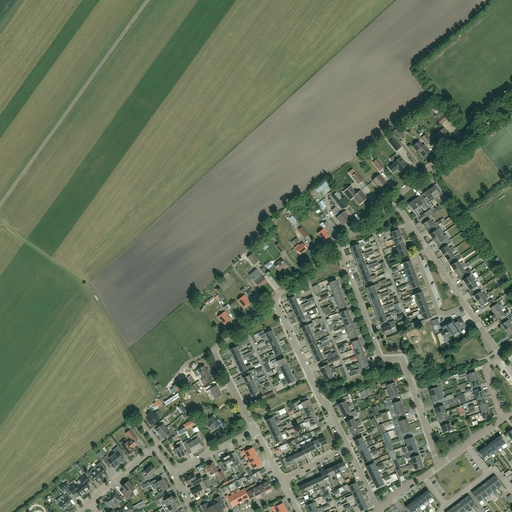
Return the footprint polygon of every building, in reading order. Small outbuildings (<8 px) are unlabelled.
[(441,111),(434,116),(437,120),(443,115),(441,111)] [(444,115),(437,120),(441,125),(448,119),(444,115)] [(404,135),(398,128),(395,131),(397,134),(394,136),(398,140),(400,138),(404,135)] [(450,136),(444,128),(437,134),(439,136),(439,137),(439,139),(440,139),(441,140),(442,140),(443,141),(450,136)] [(431,141),(426,134),(421,138),(427,145),(431,141)] [(401,147),(393,138),(388,141),(396,151),(401,147)] [(419,141),(412,147),(416,152),(417,151),(423,158),(430,152),(424,145),(423,146),(419,141)] [(406,165),(400,158),(393,164),(388,168),(393,173),(397,169),(399,171),(406,165)] [(377,159),(373,162),(379,170),(383,167),(377,159)] [(358,184),(362,181),(356,173),(352,177),(358,184)] [(372,181),(378,189),(386,183),(379,175),(372,181)] [(326,180),(314,189),(317,194),(329,185),(326,180)] [(353,198),(359,205),(367,199),(360,191),(357,194),(350,187),(344,192),(350,200),(353,198)] [(434,187),(428,190),(433,197),(436,195),(438,195),(439,194),(441,198),(444,196),(440,190),(437,192),(434,187)] [(434,199),(433,197),(428,190),(423,194),(426,199),(424,200),(429,207),(431,205),(429,202),(434,199)] [(332,197),(337,203),(342,210),(347,205),(342,198),(341,199),(336,193),(332,197)] [(419,197),(413,201),(418,207),(421,205),(423,209),(425,207),(426,208),(429,207),(424,200),(422,202),(419,197)] [(413,211),(417,218),(420,222),(426,218),(422,214),(419,216),(415,209),(418,207),(413,201),(408,204),(413,211)] [(326,207),(322,202),(318,205),(322,210),(326,207)] [(336,218),(342,226),(350,219),(344,211),(336,218)] [(456,213),(452,216),(457,224),(461,221),(456,213)] [(293,225),(297,222),(291,214),(287,217),(293,225)] [(432,229),(442,222),(441,220),(435,224),(433,221),(432,222),(430,219),(422,225),(426,230),(431,227),(432,229)] [(429,235),(433,240),(442,234),(440,232),(439,233),(437,230),(444,225),(442,222),(432,229),(434,232),(429,235)] [(304,238),(307,236),(301,228),(298,230),(304,238)] [(318,234),(324,241),(329,237),(326,233),(327,232),(324,228),(318,234)] [(392,240),(401,236),(399,230),(391,233),(393,237),(391,237),(392,240)] [(441,242),(443,245),(449,240),(448,238),(444,240),(442,237),(443,236),(442,234),(433,240),(436,246),(441,242)] [(401,236),(392,240),(393,242),(395,242),(396,246),(404,243),(401,236)] [(451,243),(449,240),(443,245),(445,247),(440,251),(443,256),(454,249),(452,247),(449,248),(447,245),(451,243)] [(299,255),(307,248),(302,243),(297,247),(296,246),(294,248),(299,255)] [(352,250),(351,251),(353,254),(360,251),(359,248),(364,246),(363,243),(351,248),(352,250)] [(397,252),(406,249),(404,243),(396,246),(397,249),(396,250),(390,252),(390,255),(397,252)] [(284,250),(279,244),(276,246),(281,253),(284,250)] [(406,249),(397,252),(398,255),(399,254),(401,258),(408,256),(406,249)] [(452,258),(453,260),(460,256),(458,253),(455,256),(452,253),(455,251),(454,249),(443,256),(447,261),(452,258)] [(360,251),(353,254),(354,257),(355,257),(356,260),(365,256),(366,258),(370,256),(369,253),(365,254),(364,253),(361,254),(360,251)] [(252,254),(249,256),(253,260),(252,261),(255,265),(259,262),(252,254)] [(357,262),(356,262),(357,266),(365,263),(363,260),(366,259),(366,258),(365,256),(356,260),(357,262)] [(462,258),(460,256),(453,260),(455,263),(450,266),(454,271),(465,264),(463,262),(460,264),(458,261),(462,258)] [(494,260),(500,270),(504,268),(497,258),(494,260)] [(281,260),(277,264),(276,263),(274,265),(279,272),(282,269),(283,271),(287,267),(286,266),(287,266),(281,260)] [(403,268),(404,271),(413,267),(410,261),(403,264),(404,267),(403,268)] [(365,263),(357,266),(358,269),(359,269),(360,271),(370,268),(369,266),(368,265),(366,266),(365,263)] [(361,274),(360,274),(362,278),(363,277),(369,275),(368,272),(371,271),(370,269),(374,268),(373,264),(369,266),(370,268),(360,271),(361,274)] [(463,274),(464,276),(471,272),(469,269),(465,272),(463,269),(466,267),(465,264),(454,271),(458,277),(463,274)] [(408,276),(415,274),(413,267),(404,271),(405,273),(406,273),(408,276)] [(254,281),(259,288),(267,282),(262,276),(262,277),(260,274),(256,269),(249,275),(252,279),(254,281)] [(476,279),(471,272),(464,276),(466,279),(463,281),(466,286),(476,279)] [(408,281),(409,283),(417,280),(415,274),(408,276),(409,280),(408,281)] [(369,275),(363,277),(365,283),(376,279),(375,276),(370,278),(369,275)] [(473,289),(475,291),(481,287),(480,285),(478,286),(475,283),(478,282),(476,279),(466,286),(470,292),(473,289)] [(420,287),(417,280),(409,283),(410,286),(411,285),(413,289),(420,287)] [(329,284),(332,290),(339,288),(336,281),(329,284)] [(379,284),(367,289),(368,291),(367,292),(368,295),(369,295),(376,292),(375,289),(380,287),(379,284)] [(321,293),(318,285),(312,287),(313,287),(316,295),(321,293)] [(483,290),(481,287),(475,291),(477,294),(473,296),(477,302),(487,295),(485,293),(483,294),(481,291),(483,290)] [(332,290),(334,297),(341,294),(339,288),(332,290)] [(376,292),(369,295),(371,301),(381,297),(382,298),(386,297),(384,294),(380,295),(380,294),(377,295),(376,292)] [(412,296),(411,297),(412,300),(411,300),(412,303),(416,302),(424,299),(422,292),(415,295),(414,294),(411,295),(412,296)] [(334,297),(337,303),(344,300),(341,294),(334,297)] [(238,301),(244,308),(249,304),(246,300),(248,299),(244,295),(238,301)] [(299,295),(288,300),(289,302),(288,303),(290,306),(297,303),(296,300),(301,297),(299,295)] [(486,307),(494,301),(493,299),(488,302),(486,299),(488,297),(487,295),(477,302),(481,307),(484,305),(486,307)] [(372,303),(371,303),(373,307),(380,304),(379,301),(382,300),(382,298),(381,297),(371,301),(372,303)] [(500,302),(502,301),(503,300),(502,297),(493,303),(495,305),(490,308),(494,314),(501,309),(499,306),(501,304),(500,302)] [(420,308),(427,305),(424,299),(416,302),(417,305),(418,304),(420,308)] [(344,300),(337,303),(339,310),(346,307),(344,300)] [(297,303),(290,306),(291,309),(292,309),(293,311),(302,307),(303,309),(307,307),(306,304),(302,305),(301,304),(298,305),(297,303)] [(380,304),(373,307),(374,310),(375,310),(376,312),(385,308),(385,307),(384,305),(381,307),(380,304)] [(377,314),(376,315),(377,318),(385,315),(384,312),(386,311),(386,310),(390,308),(389,305),(385,307),(385,308),(376,312),(377,314)] [(419,312),(420,315),(429,311),(427,305),(420,308),(421,312),(419,312)] [(302,307),(293,311),(294,314),(293,314),(295,317),(302,314),(301,311),(304,310),(303,309),(302,307)] [(323,309),(322,310),(323,314),(325,313),(326,316),(331,314),(329,308),(323,309)] [(503,312),(501,309),(494,314),(497,319),(500,317),(502,319),(510,314),(507,309),(503,312)] [(310,317),(308,318),(309,320),(320,315),(319,311),(315,313),(309,316),(310,317)] [(341,313),(343,320),(350,317),(347,311),(341,313)] [(429,311),(420,315),(421,317),(423,317),(424,321),(431,318),(429,311)] [(224,324),(229,320),(225,315),(227,314),(224,312),(218,317),(224,324)] [(302,314),(295,317),(296,321),(297,320),(299,323),(308,318),(310,317),(309,316),(309,315),(304,317),(302,314)] [(385,315),(377,318),(378,322),(379,321),(380,324),(392,319),(391,316),(386,318),(385,315)] [(501,325),(505,330),(511,326),(510,323),(511,321),(511,320),(511,318),(511,317),(511,316),(511,315),(505,319),(506,321),(501,325)] [(345,326),(352,324),(350,317),(343,320),(345,326)] [(458,330),(465,325),(461,318),(453,323),(452,321),(446,326),(447,328),(440,333),(445,339),(452,334),(452,335),(459,331),(458,330)] [(391,329),(396,327),(394,321),(389,323),(390,326),(383,329),(385,336),(393,333),(391,329)] [(314,322),(301,328),(302,331),(301,331),(303,334),(310,331),(309,328),(314,326),(314,325),(316,325),(314,322)] [(345,326),(348,333),(355,330),(352,324),(345,326)] [(355,330),(348,333),(350,339),(357,336),(355,330)] [(274,337),(275,337),(273,333),(272,334),(271,331),(260,336),(261,339),(266,337),(268,340),(274,337)] [(310,331),(303,334),(304,338),(305,337),(306,340),(316,335),(316,337),(320,335),(319,332),(315,334),(314,332),(311,334),(310,331)] [(251,337),(252,341),(254,343),(256,342),(255,339),(259,337),(258,334),(251,337)] [(316,335),(306,340),(307,342),(308,346),(315,342),(314,339),(317,338),(316,337),(316,335)] [(274,337),(268,340),(269,343),(266,344),(267,345),(263,347),(264,349),(268,347),(277,343),(274,337)] [(327,338),(321,341),(322,344),(324,343),(326,346),(330,345),(329,343),(327,338)] [(352,343),(354,350),(361,347),(359,340),(352,343)] [(315,342),(308,346),(310,349),(312,351),(321,347),(320,345),(319,344),(317,345),(315,342)] [(278,345),(277,343),(268,347),(269,350),(272,348),(273,351),(280,348),(279,344),(278,345)] [(321,347),(312,351),(313,353),(312,354),(313,357),(321,354),(319,351),(322,350),(321,348),(326,346),(324,343),(322,344),(320,345),(321,347)] [(241,345),(230,350),(233,356),(239,353),(238,350),(243,348),(241,345)] [(354,350),(357,356),(364,353),(361,347),(354,350)] [(280,348),(273,351),(274,354),(270,356),(271,359),(282,354),(281,351),(282,351),(280,348)] [(239,353),(233,356),(232,356),(233,360),(234,359),(235,362),(245,357),(248,355),(248,354),(244,356),(243,354),(240,356),(239,353)] [(321,354),(313,357),(315,360),(316,360),(317,362),(328,357),(327,354),(324,356),(322,353),(321,354)] [(357,356),(359,362),(366,360),(364,353),(357,356)] [(325,362),(327,365),(340,359),(338,356),(325,362)] [(246,360),(245,357),(235,362),(236,364),(235,364),(237,368),(244,364),(243,361),(246,360)] [(280,368),(287,364),(284,358),(277,362),(279,366),(275,368),(276,370),(280,368)] [(369,366),(366,360),(359,362),(360,365),(357,366),(359,370),(369,366)] [(246,367),(244,364),(237,368),(239,371),(241,373),(252,368),(251,365),(246,367)] [(282,373),(290,370),(287,364),(280,368),(282,372),(278,374),(279,376),(283,374),(282,373)] [(331,367),(328,368),(327,365),(320,368),(323,375),(332,370),(331,367)] [(206,378),(210,376),(208,371),(207,372),(204,366),(197,370),(203,380),(201,381),(203,385),(208,383),(206,378)] [(332,370),(323,375),(326,381),(333,377),(331,374),(336,372),(335,369),(332,370)] [(243,378),(246,384),(253,381),(253,380),(251,376),(256,374),(254,370),(244,374),(245,378),(243,378)] [(282,373),(283,374),(284,378),(281,379),(282,382),(285,380),(285,379),(293,375),(290,370),(282,373)] [(475,372),(468,375),(467,375),(468,378),(467,378),(468,382),(471,381),(478,379),(475,372)] [(285,379),(285,380),(287,383),(283,385),(284,387),(288,385),(295,381),(293,375),(285,379)] [(253,381),(246,384),(249,390),(256,386),(255,386),(254,382),(258,381),(257,378),(253,380),(253,381)] [(187,379),(178,385),(181,389),(190,383),(187,379)] [(478,379),(471,381),(473,388),(480,385),(478,379)] [(385,392),(388,391),(388,392),(397,389),(394,383),(389,385),(388,382),(381,384),(382,387),(386,385),(387,389),(384,390),(385,392)] [(196,392),(200,389),(196,383),(191,386),(196,392)] [(439,390),(438,387),(442,386),(441,383),(433,385),(434,388),(429,390),(431,396),(441,393),(440,390),(439,390)] [(262,390),(260,386),(259,384),(255,386),(256,386),(249,390),(251,396),(258,392),(258,391),(262,390)] [(215,399),(221,396),(216,386),(212,388),(211,385),(205,388),(206,391),(210,389),(215,399)] [(262,389),(262,390),(258,391),(258,392),(251,396),(254,401),(261,398),(259,393),(263,392),(262,389)] [(387,402),(394,400),(393,397),(399,395),(397,389),(388,392),(390,397),(386,399),(386,400),(384,401),(385,403),(387,402)] [(477,400),(484,398),(482,391),(475,393),(477,400)] [(441,393),(431,396),(433,403),(439,401),(439,403),(447,401),(446,398),(443,399),(441,393)] [(338,404),(341,411),(348,407),(351,406),(350,403),(347,404),(345,401),(350,399),(348,396),(342,399),(343,402),(338,404)] [(477,400),(479,407),(486,404),(484,398),(477,400)] [(300,412),(304,410),(303,409),(311,406),(308,400),(301,404),(303,408),(299,410),(300,412)] [(393,405),(395,410),(403,407),(400,401),(395,403),(394,400),(387,402),(388,406),(393,405)] [(447,401),(439,403),(440,406),(435,408),(437,414),(445,411),(444,407),(448,405),(447,401)] [(479,407),(481,413),(488,411),(486,404),(479,407)] [(306,415),(314,412),(311,406),(303,409),(304,410),(305,414),(302,415),(302,417),(306,416),(306,415)] [(351,413),(348,407),(341,411),(343,416),(348,413),(350,417),(357,414),(355,410),(351,413)] [(403,407),(395,410),(390,412),(391,414),(395,412),(397,416),(392,417),(393,421),(400,418),(399,415),(405,413),(403,407)] [(154,414),(151,411),(146,415),(149,418),(147,420),(149,422),(149,423),(150,425),(151,425),(159,418),(161,416),(161,415),(159,412),(157,411),(155,413),(154,414)] [(445,411),(437,414),(439,421),(445,419),(446,422),(453,419),(451,415),(447,417),(445,411)] [(488,411),(481,413),(484,420),(491,417),(488,411)] [(306,415),(306,416),(308,419),(304,421),(305,423),(309,421),(316,417),(314,412),(306,415)] [(216,428),(222,422),(213,414),(207,419),(208,420),(205,423),(212,430),(215,427),(216,428)] [(348,428),(361,422),(359,419),(355,422),(353,418),(358,416),(357,414),(350,417),(351,419),(345,422),(348,428)] [(275,423),(275,422),(273,419),(277,417),(276,415),(272,417),(272,418),(265,421),(268,426),(275,423)] [(309,421),(311,425),(307,427),(309,431),(318,427),(317,424),(319,423),(316,417),(309,421)] [(401,428),(409,425),(407,419),(401,421),(400,418),(393,421),(395,425),(399,423),(401,428)] [(155,430),(159,434),(167,428),(165,426),(167,424),(163,419),(159,423),(161,425),(155,430)] [(453,419),(446,422),(447,425),(441,426),(443,433),(452,430),(449,424),(454,422),(453,419)] [(278,429),(278,428),(276,425),(280,423),(279,420),(275,422),(275,423),(268,426),(271,432),(278,429)] [(362,424),(361,422),(348,428),(351,433),(356,431),(358,434),(364,430),(363,428),(359,430),(357,426),(362,424)] [(399,438),(406,436),(405,433),(411,431),(409,425),(401,428),(403,434),(398,435),(399,438)] [(170,437),(175,433),(169,426),(167,428),(159,434),(163,439),(168,434),(170,437)] [(280,434),(279,430),(283,428),(282,426),(278,428),(278,429),(271,432),(273,438),(280,434)] [(122,446),(129,455),(134,450),(133,448),(137,445),(133,441),(136,438),(130,430),(126,434),(131,440),(128,442),(122,446)] [(216,439),(221,435),(217,431),(213,435),(216,439)] [(286,439),(283,440),(281,436),(285,434),(284,432),(280,434),(273,438),(276,444),(281,442),(282,444),(287,442),(286,439)] [(191,439),(192,442),(197,451),(202,448),(199,443),(202,442),(198,434),(193,437),(191,439)] [(318,439),(321,447),(327,444),(324,437),(319,439),(318,435),(315,436),(317,440),(318,439)] [(407,446),(415,443),(413,437),(407,439),(406,436),(399,438),(400,441),(404,440),(407,446)] [(496,439),(501,447),(506,443),(504,441),(500,436),(496,439)] [(317,440),(314,441),(312,438),(310,439),(311,442),(312,442),(316,449),(321,447),(318,439),(317,440)] [(354,441),(357,447),(364,443),(362,438),(354,441)] [(496,439),(492,442),(497,450),(501,447),(496,439)] [(311,442),(308,444),(306,440),(304,441),(306,445),(307,445),(310,452),(316,449),(312,442),(311,442)] [(182,451),(181,449),(184,448),(181,441),(178,443),(176,444),(176,445),(173,447),(174,449),(175,450),(173,451),(175,456),(177,455),(179,458),(185,455),(182,451)] [(197,451),(192,442),(189,443),(188,441),(183,443),(186,450),(189,449),(192,453),(197,451)] [(497,450),(492,442),(487,446),(493,453),(497,450)] [(304,454),(310,452),(307,445),(306,445),(302,447),(300,443),(298,444),(300,448),(301,448),(302,451),(303,451),(304,454)] [(357,447),(359,452),(367,448),(364,443),(357,447)] [(405,457),(413,454),(411,451),(417,449),(415,443),(407,446),(409,452),(404,454),(405,457)] [(483,449),(488,456),(493,453),(487,446),(483,449)] [(112,456),(119,464),(121,463),(124,461),(123,461),(124,460),(119,454),(121,452),(117,447),(113,451),(115,453),(112,456)] [(248,457),(255,453),(252,448),(245,452),(244,450),(241,452),(242,455),(245,454),(246,457),(247,456),(248,457)] [(359,452),(362,457),(370,454),(367,448),(359,452)] [(303,451),(302,451),(298,453),(296,449),(294,450),(296,454),(297,454),(300,461),(306,458),(304,454),(303,451)] [(482,457),(484,460),(488,456),(483,449),(478,452),(482,457)] [(291,456),(295,463),(300,461),(297,454),(296,454),(292,455),(291,452),(289,453),(290,457),(291,456)] [(247,456),(246,457),(244,458),(245,460),(247,459),(249,462),(250,462),(251,463),(258,459),(255,453),(248,457),(247,456)] [(416,453),(413,454),(405,457),(406,459),(411,458),(412,461),(408,463),(409,465),(407,466),(421,461),(419,455),(417,455),(416,453)] [(225,457),(230,465),(233,463),(235,466),(240,463),(237,458),(234,460),(231,454),(225,457)] [(370,454),(362,457),(365,463),(372,459),(370,454)] [(284,463),(287,462),(289,466),(295,463),(291,456),(290,457),(287,458),(285,455),(283,456),(284,459),(283,460),(284,463)] [(119,464),(112,456),(109,459),(107,456),(102,460),(106,464),(108,462),(114,469),(114,468),(115,469),(117,467),(117,466),(119,464)] [(228,470),(226,467),(230,465),(225,457),(220,460),(223,465),(220,467),(223,472),(228,470)] [(250,462),(249,462),(247,463),(248,466),(250,465),(253,469),(261,465),(258,459),(251,463),(250,462)] [(421,461),(407,466),(407,468),(409,467),(410,469),(414,467),(415,470),(423,467),(421,461)] [(93,468),(102,478),(107,474),(102,468),(104,466),(101,462),(93,468)] [(341,472),(342,472),(342,471),(345,470),(347,474),(349,473),(347,468),(346,469),(343,462),(337,465),(341,472)] [(376,469),(379,467),(383,465),(382,462),(378,465),(378,466),(376,467),(374,463),(366,467),(369,472),(376,469)] [(208,466),(206,467),(211,475),(217,472),(213,464),(212,464),(212,463),(208,465),(208,466)] [(200,472),(204,468),(200,464),(196,468),(200,472)] [(341,472),(337,465),(332,468),(335,475),(336,474),(340,473),(341,476),(343,475),(342,472),(341,472)] [(148,480),(154,478),(151,474),(156,471),(152,466),(145,471),(147,474),(145,476),(148,480)] [(97,483),(102,478),(93,468),(86,474),(89,478),(92,476),(97,483)] [(335,475),(332,468),(326,470),(329,477),(330,477),(334,475),(336,479),(338,478),(336,474),(335,475)] [(369,472),(371,478),(379,474),(376,469),(369,472)] [(323,480),(324,480),(328,478),(330,482),(332,480),(330,477),(329,477),(326,470),(320,473),(322,476),(323,480)] [(453,476),(457,485),(468,479),(463,471),(453,476)] [(187,485),(191,483),(193,486),(203,481),(200,475),(196,477),(193,473),(189,475),(190,476),(184,479),(186,481),(185,482),(186,485),(187,484),(187,485)] [(371,478),(374,483),(381,479),(379,474),(371,478)] [(85,493),(90,488),(87,485),(87,484),(89,482),(90,482),(85,476),(79,480),(82,483),(79,485),(85,493)] [(202,478),(204,481),(202,482),(206,489),(212,485),(208,479),(206,476),(202,478)] [(326,488),(327,487),(328,487),(326,483),(325,483),(324,480),(323,480),(322,476),(316,479),(319,486),(320,486),(321,486),(324,484),(326,488)] [(495,476),(490,479),(497,488),(500,487),(504,491),(505,490),(495,476)] [(156,489),(164,484),(162,480),(159,481),(158,478),(149,483),(153,491),(156,489)] [(262,484),(266,491),(271,488),(268,482),(268,481),(266,478),(264,479),(266,482),(263,484),(262,484)] [(315,488),(315,489),(318,487),(320,491),(322,490),(321,486),(320,486),(319,486),(316,479),(310,482),(314,489),(315,488)] [(381,479),(374,483),(377,488),(384,485),(381,479)] [(490,479),(486,483),(493,492),(495,490),(499,495),(501,493),(497,488),(490,479)] [(257,487),(260,494),(266,491),(262,484),(263,484),(261,480),(259,482),(261,485),(258,487),(257,487)] [(121,492),(128,500),(134,495),(131,492),(134,489),(128,482),(122,487),(124,489),(121,492)] [(309,491),(313,489),(314,493),(316,492),(315,489),(315,488),(314,489),(310,482),(305,484),(308,491),(309,491)] [(252,490),(255,497),(260,494),(257,487),(258,487),(256,483),(253,484),(255,488),(252,490)] [(349,486),(352,493),(359,490),(356,483),(349,486)] [(486,483),(481,486),(488,495),(491,493),(494,498),(496,497),(493,492),(486,483)] [(164,484),(156,489),(158,494),(155,496),(156,499),(164,495),(162,492),(167,489),(164,484)] [(309,496),(309,495),(311,495),(309,491),(308,491),(305,484),(299,487),(302,494),(307,492),(309,496)] [(76,493),(77,493),(80,497),(85,493),(79,485),(76,487),(74,485),(68,489),(74,495),(76,493)] [(246,493),(249,498),(250,500),(255,497),(252,490),(250,486),(248,487),(250,491),(246,493)] [(481,486),(477,489),(484,499),(486,497),(490,502),(492,500),(488,495),(481,486)] [(195,498),(204,493),(200,487),(191,492),(195,498)] [(239,493),(243,501),(249,498),(246,493),(244,489),(240,492),(239,490),(236,491),(237,493),(237,494),(239,493)] [(477,489),(471,493),(477,501),(478,502),(478,503),(479,502),(482,500),(485,505),(487,503),(484,499),(477,489)] [(355,499),(362,496),(359,490),(352,493),(353,495),(346,499),(347,502),(355,499)] [(427,491),(423,494),(428,502),(433,498),(427,491)] [(62,509),(63,511),(72,504),(69,500),(72,498),(66,492),(62,496),(65,499),(58,504),(60,506),(59,507),(61,509),(62,509)] [(122,501),(115,492),(104,502),(108,507),(114,501),(117,505),(122,501)] [(233,496),(237,504),(243,501),(239,493),(237,494),(237,493),(234,494),(233,492),(230,494),(232,496),(232,497),(233,496)] [(424,505),(428,502),(423,494),(418,497),(424,505)] [(232,497),(232,496),(229,497),(228,495),(225,497),(226,500),(228,499),(232,507),(237,504),(233,496),(232,497)] [(355,499),(358,505),(364,502),(362,496),(355,499)] [(468,496),(463,499),(470,509),(472,511),(475,511),(472,507),(475,505),(474,504),(468,496)] [(159,500),(161,505),(163,508),(174,502),(171,497),(165,500),(164,497),(159,500)] [(216,504),(212,506),(215,511),(222,511),(223,511),(222,509),(225,508),(219,497),(214,500),(216,504)] [(418,497),(414,501),(419,508),(424,505),(418,497)] [(465,511),(468,511),(470,509),(463,499),(459,503),(465,511)] [(410,504),(415,511),(419,508),(414,501),(410,504)] [(174,502),(163,508),(165,511),(171,511),(171,510),(177,507),(174,502)] [(307,506),(309,511),(310,511),(316,509),(315,506),(317,505),(315,502),(313,503),(307,506)] [(364,502),(358,505),(361,511),(367,508),(364,502)] [(209,507),(207,503),(201,506),(204,511),(215,511),(212,506),(209,507)] [(465,511),(459,503),(454,506),(458,511),(465,511)]
